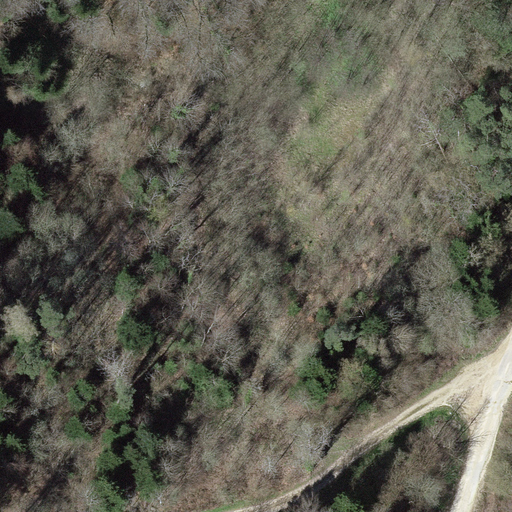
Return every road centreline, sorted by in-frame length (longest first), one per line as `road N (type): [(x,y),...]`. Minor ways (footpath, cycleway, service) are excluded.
road 1 (track): [(502,389),(442,397),(316,485),(251,511)]
road 2 (track): [(465,511),(502,389)]
